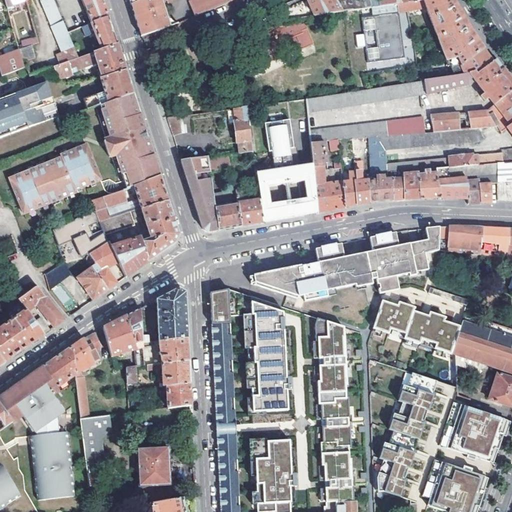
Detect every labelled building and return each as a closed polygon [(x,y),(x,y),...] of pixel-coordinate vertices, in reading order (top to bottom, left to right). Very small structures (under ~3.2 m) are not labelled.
[(3,0),(7,9),(12,7),(10,0),(3,0)] [(43,0),(41,2),(62,54),(26,66),(30,76),(55,67),(80,58),(54,0),(43,0)] [(103,0),(82,0),(91,23),(109,17),(108,13),(103,0)] [(140,0),(131,4),(139,31),(141,37),(157,32),(172,26),(161,3),(166,1),(167,3),(174,0),(140,0)] [(213,8),(209,0),(194,0),(189,3),(194,16),(213,8)] [(209,0),(213,8),(233,0),(209,0)] [(307,0),(314,16),(340,12),(335,0),(307,0)] [(335,0),(340,12),(349,11),(371,7),(382,6),(381,1),(380,0),(366,0),(359,1),(358,0),(335,0)] [(452,0),(419,0),(397,3),(398,12),(424,8),(446,62),(457,60),(461,66),(483,49),(476,38),(465,20),(452,0)] [(398,12),(397,3),(382,6),(371,7),(372,15),(362,17),(364,30),(375,29),(378,47),(366,49),(368,62),(405,57),(398,12)] [(109,17),(91,23),(95,33),(102,50),(118,44),(116,40),(109,17)] [(304,20),(274,32),(283,54),(313,42),(304,20)] [(95,33),(91,23),(82,27),(86,36),(95,33)] [(19,49),(32,45),(38,43),(36,36),(17,43),(19,49)] [(96,65),(101,78),(126,71),(124,66),(118,44),(102,50),(80,58),(55,67),(59,79),(73,75),(72,73),(96,65)] [(32,45),(19,49),(23,63),(36,58),(32,45)] [(0,70),(2,75),(24,67),(23,63),(19,49),(0,56),(0,70)] [(483,49),(461,66),(467,76),(469,79),(473,78),(492,62),(487,55),(483,49)] [(492,62),(473,78),(484,93),(480,97),(484,101),(487,97),(494,103),(511,89),(511,81),(511,82),(495,59),(492,62)] [(108,103),(133,94),(132,89),(126,71),(101,78),(100,79),(105,93),(83,101),(87,111),(101,106),(105,104),(103,99),(106,98),(108,103)] [(431,73),(432,81),(442,79),(441,72),(431,73)] [(467,79),(469,79),(467,76),(442,79),(432,81),(423,82),(425,95),(433,94),(468,85),(467,79)] [(307,113),(425,95),(423,82),(367,90),(305,99),(307,113)] [(48,83),(0,99),(0,141),(53,122),(50,115),(58,113),(48,83)] [(497,109),(509,126),(511,123),(511,89),(494,103),(486,111),(490,117),(495,113),(497,109)] [(102,111),(112,140),(113,144),(106,146),(110,158),(117,156),(128,188),(133,186),(160,177),(147,135),(133,94),(108,103),(105,104),(107,109),(102,111)] [(184,102),(185,111),(197,110),(196,100),(184,102)] [(245,107),(232,109),(234,120),(232,121),(236,143),(237,143),(238,153),(251,151),(245,107)] [(469,129),(477,128),(496,127),(490,117),(486,111),(467,112),(469,129)] [(432,132),(460,130),(459,113),(429,116),(432,132)] [(167,118),(172,133),(180,131),(178,117),(167,118)] [(324,141),(368,138),(423,133),(422,118),(309,131),(310,143),(324,141)] [(268,151),(271,151),(289,148),(291,147),(287,121),(263,124),(268,151)] [(423,133),(368,138),(370,175),(376,175),(384,174),(392,173),(403,172),(424,170),(439,169),(449,168),(473,166),(471,155),(448,156),(448,157),(387,164),(385,151),(429,146),(477,142),(484,139),(477,128),(469,129),(460,130),(432,132),(423,133)] [(334,209),(346,207),(342,181),(334,182),(326,184),(324,164),(326,163),(324,141),(310,143),(313,163),(318,212),(334,209)] [(89,144),(69,152),(70,154),(63,157),(11,178),(26,213),(78,192),(77,190),(103,179),(89,144)] [(272,159),(291,155),(289,148),(271,151),(272,159)] [(511,148),(501,150),(501,153),(502,163),(511,162),(511,148)] [(501,153),(477,155),(478,166),(502,163),(501,153)] [(293,167),(291,155),(272,159),(274,170),(255,173),(258,192),(263,222),(310,214),(318,212),(313,163),(293,167)] [(210,232),(219,231),(212,194),(209,172),(207,156),(181,160),(202,228),(206,230),(210,232)] [(480,181),(481,184),(491,184),(491,183),(497,183),(498,183),(498,182),(511,180),(511,162),(502,163),(478,166),(473,166),(449,168),(451,180),(469,178),(469,182),(480,181)] [(334,182),(342,181),(341,165),(338,165),(338,167),(333,168),(334,182)] [(468,182),(469,182),(469,178),(451,180),(449,168),(439,169),(440,198),(444,198),(468,199),(469,199),(468,182)] [(430,199),(440,198),(439,169),(424,170),(425,173),(419,174),(419,199),(430,199)] [(354,173),(356,206),(367,204),(369,203),(368,181),(361,182),(360,172),(354,173)] [(349,180),(342,181),(346,207),(353,206),(356,206),(354,173),(349,174),(349,180)] [(384,174),(376,175),(376,180),(368,181),(369,203),(379,202),(382,201),(392,201),(392,179),(384,179),(384,174)] [(406,200),(419,199),(419,174),(403,175),(403,178),(403,200),(406,200)] [(140,207),(167,199),(165,192),(160,177),(133,186),(140,207)] [(403,178),(392,179),(392,201),(400,200),(403,200),(403,178)] [(511,200),(511,180),(498,182),(498,183),(497,183),(497,200),(508,201),(511,200)] [(481,203),(481,184),(480,181),(469,182),(468,182),(469,199),(468,199),(468,204),(477,204),(481,204),(481,203)] [(491,203),(491,184),(481,184),(481,203),(484,203),(491,203)] [(241,189),(235,190),(241,226),(245,226),(263,222),(258,192),(255,193),(255,197),(256,197),(256,199),(244,201),(241,189)] [(100,222),(130,212),(123,190),(91,201),(95,212),(100,222)] [(212,194),(219,231),(230,228),(241,226),(235,190),(212,194)] [(176,226),(167,199),(140,207),(142,214),(151,239),(157,256),(176,242),(178,234),(176,226)] [(142,214),(140,207),(137,208),(130,212),(133,220),(139,215),(142,214)] [(95,212),(83,218),(92,251),(108,241),(105,235),(100,222),(95,212)] [(130,212),(100,222),(105,235),(134,224),(133,220),(130,212)] [(449,227),(440,228),(439,239),(448,239),(449,227)] [(481,242),(482,228),(478,228),(449,227),(448,239),(447,252),(480,255),(482,243),(481,242)] [(259,275),(249,277),(251,284),(255,283),(256,286),(286,296),(297,299),(298,297),(303,296),(304,302),(327,297),(326,291),(376,281),(379,297),(399,293),(396,277),(428,271),(424,255),(438,252),(439,239),(440,228),(425,229),(426,240),(421,241),(398,246),(395,232),(390,234),(390,233),(374,236),(374,237),(369,238),(372,251),(344,257),(341,243),(336,245),(336,244),(320,247),(320,248),(315,249),(318,263),(313,264),(296,267),(259,275)] [(508,244),(509,229),(505,229),(482,228),(481,242),(482,243),(480,255),(506,258),(508,251),(509,244),(508,244)] [(56,230),(57,242),(68,241),(67,229),(56,230)] [(148,262),(142,242),(140,238),(110,247),(113,254),(117,262),(125,278),(145,264),(148,262)] [(157,256),(151,239),(142,242),(148,262),(157,256)] [(92,251),(87,254),(94,265),(90,268),(106,291),(116,284),(105,268),(117,262),(113,254),(110,247),(109,245),(108,241),(92,251)] [(68,263),(47,272),(62,310),(84,302),(68,263)] [(90,268),(76,279),(82,287),(80,289),(84,294),(86,292),(92,301),(100,296),(106,291),(90,268)] [(25,309),(27,312),(36,305),(54,328),(64,321),(40,289),(38,286),(35,287),(19,299),(25,309)] [(216,426),(228,426),(227,412),(230,412),(230,399),(226,399),(225,374),(229,374),(228,361),(224,361),(224,343),(227,343),(226,317),(239,317),(244,316),(245,350),(249,350),(250,364),(246,364),(247,390),(248,400),(248,414),(261,413),(284,412),(283,392),(287,392),(287,379),(282,379),(279,319),(277,319),(277,306),(227,289),(210,293),(216,426)] [(158,342),(187,338),(185,292),(177,290),(155,301),(158,342)] [(381,302),(372,328),(388,333),(390,329),(404,333),(403,338),(419,343),(420,338),(435,343),(433,348),(449,353),(455,334),(448,332),(450,324),(442,321),(441,324),(434,322),(436,315),(428,312),(424,324),(417,322),(420,314),(411,312),(410,314),(404,312),(406,305),(398,302),(394,314),(387,312),(389,305),(381,302)] [(473,305),(465,302),(462,313),(470,315),(473,305)] [(8,314),(12,319),(30,345),(43,336),(35,323),(27,312),(25,309),(17,316),(13,311),(8,314)] [(142,337),(140,309),(136,311),(126,316),(135,351),(134,352),(135,361),(135,362),(136,368),(140,367),(138,351),(142,350),(143,350),(143,344),(142,337)] [(501,370),(511,373),(511,328),(470,315),(462,313),(455,334),(449,353),(454,355),(462,357),(465,358),(478,362),(501,370)] [(135,351),(126,316),(115,322),(103,328),(111,358),(134,352),(135,351)] [(42,317),(35,323),(43,336),(52,330),(42,317)] [(12,319),(0,327),(0,356),(4,363),(30,345),(12,319)] [(318,511),(335,511),(335,508),(342,508),(342,505),(351,504),(351,489),(349,489),(349,482),(350,482),(349,461),(348,461),(348,449),(349,449),(348,426),(347,426),(347,420),(348,420),(347,399),(346,399),(345,386),(346,386),(346,365),(345,365),(344,359),(345,358),(344,337),(343,327),(316,319),(312,328),(312,345),(315,345),(316,384),(314,384),(315,407),(317,407),(319,445),(316,445),(317,469),(319,468),(321,509),(319,509),(318,511)] [(99,346),(93,334),(87,337),(92,345),(88,347),(84,339),(71,347),(75,376),(75,382),(80,418),(89,417),(85,378),(83,378),(81,373),(100,361),(94,349),(99,346)] [(161,364),(188,361),(187,338),(158,342),(161,364)] [(143,350),(142,350),(143,360),(151,359),(150,349),(147,349),(146,344),(143,344),(143,350)] [(75,376),(71,347),(61,354),(41,368),(56,388),(75,376)] [(166,386),(189,383),(188,361),(161,364),(147,366),(147,371),(161,369),(162,383),(158,384),(159,387),(166,386)] [(56,388),(41,368),(0,396),(0,404),(11,422),(12,424),(23,417),(34,434),(35,437),(36,444),(31,445),(38,501),(75,496),(66,433),(59,434),(57,417),(64,413),(53,397),(59,392),(56,388)] [(136,383),(135,368),(133,368),(126,369),(127,385),(136,383)] [(489,407),(511,414),(511,413),(511,409),(511,373),(501,370),(500,375),(497,374),(488,399),(491,400),(489,407)] [(404,478),(436,381),(411,373),(406,387),(401,386),(396,401),(401,403),(397,416),(392,414),(387,430),(392,431),(388,445),(383,443),(378,459),(383,460),(383,475),(390,473),(404,478)] [(166,409),(190,406),(189,383),(166,386),(166,409)] [(248,414),(248,400),(242,400),(243,417),(261,416),(261,413),(248,414)] [(11,422),(0,404),(0,422),(4,428),(11,422)] [(450,409),(438,445),(462,453),(460,460),(463,461),(462,465),(471,468),(472,464),(486,468),(490,455),(494,456),(499,441),(495,440),(500,425),(450,409)] [(229,460),(233,459),(230,412),(227,412),(228,426),(216,426),(216,435),(228,434),(229,460)] [(80,418),(86,469),(93,468),(94,473),(87,474),(88,486),(100,485),(99,470),(105,466),(104,460),(106,459),(105,454),(103,452),(101,437),(105,431),(111,430),(109,415),(89,417),(80,418)] [(500,425),(495,440),(499,441),(503,442),(507,428),(500,425)] [(228,434),(216,435),(220,511),(235,511),(234,497),(231,497),(230,474),(233,474),(233,459),(229,460),(228,434)] [(250,444),(263,443),(262,440),(244,441),(246,478),(251,478),(250,444)] [(253,506),(253,511),(286,511),(285,489),(291,488),(291,475),(287,476),(285,442),(263,443),(250,444),(251,478),(252,494),(253,506)] [(438,445),(435,452),(460,460),(462,453),(438,445)] [(139,487),(170,485),(168,448),(136,449),(139,487)] [(0,507),(20,495),(2,464),(0,464),(0,507)] [(431,467),(429,474),(453,481),(455,474),(431,467)] [(453,481),(429,474),(419,503),(426,505),(433,507),(431,511),(477,511),(482,498),(477,497),(481,483),(455,474),(453,481)] [(151,511),(184,511),(182,498),(149,504),(151,511)]
